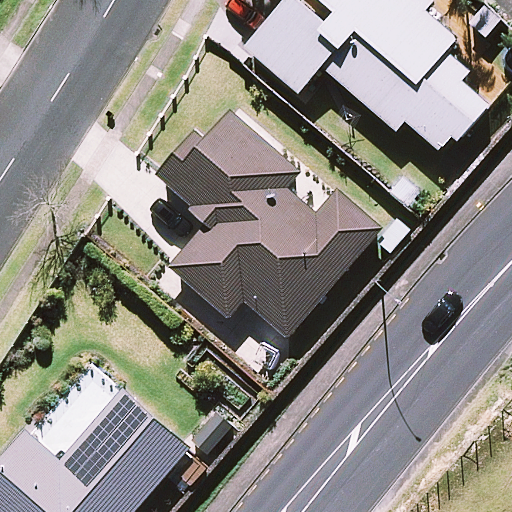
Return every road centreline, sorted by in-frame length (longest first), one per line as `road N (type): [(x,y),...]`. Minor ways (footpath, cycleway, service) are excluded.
road 1 (tertiary): [(287,511),(511,261)]
road 2 (residential): [(113,0),(0,180)]
